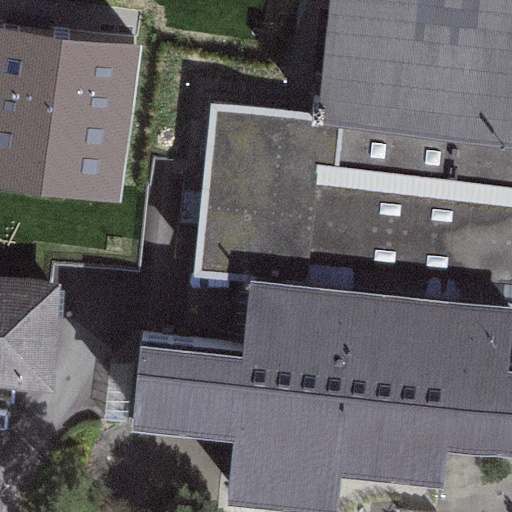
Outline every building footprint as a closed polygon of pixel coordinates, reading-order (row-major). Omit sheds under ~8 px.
[(511,0),(328,0),(316,114),(511,135),(511,0)] [(0,166),(113,182),(132,41),(0,22),(0,166)] [(511,135),(316,114),(212,103),(195,270),(248,275),(511,300),(511,135)] [(511,342),(511,300),(248,275),(241,350),(140,340),(131,424),(236,434),(230,494),(336,504),(340,467),(440,477),(444,442),(488,446),(511,448),(511,366),(510,366),(511,342)] [(0,369),(45,372),(50,284),(0,280),(0,369)]
